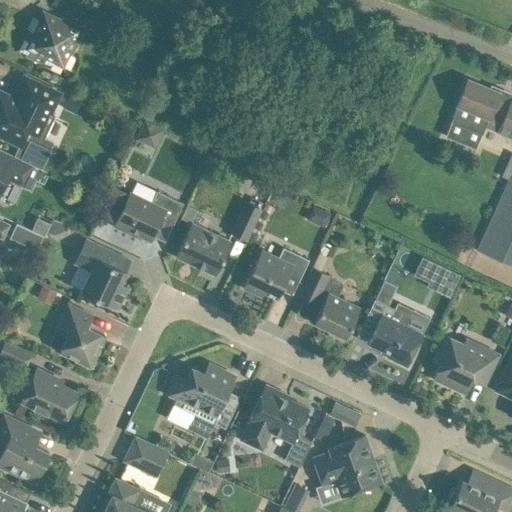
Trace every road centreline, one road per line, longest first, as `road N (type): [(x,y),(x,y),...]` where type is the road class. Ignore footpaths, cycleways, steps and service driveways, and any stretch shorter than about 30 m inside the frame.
road 1 (residential): [(440,428),(165,297),(63,511)]
road 2 (unclassified): [(511,57),(357,0)]
